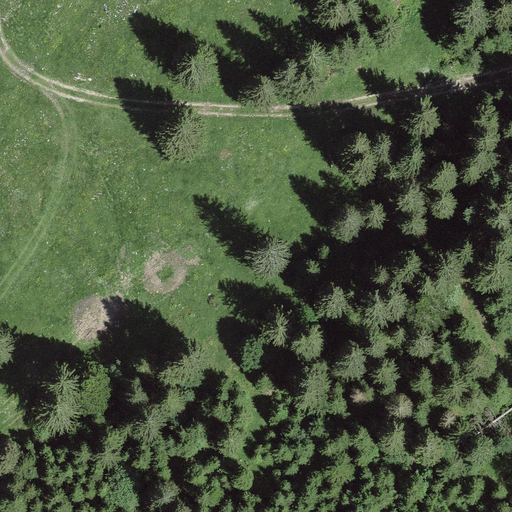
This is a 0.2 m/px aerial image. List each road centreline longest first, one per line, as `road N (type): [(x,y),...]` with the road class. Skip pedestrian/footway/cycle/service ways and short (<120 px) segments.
road 1 (track): [(74,93),(143,106),(285,113),(511,72)]
road 2 (track): [(0,291),(52,202),(73,134)]
road 3 (track): [(73,134),(74,93),(31,78),(0,40)]
